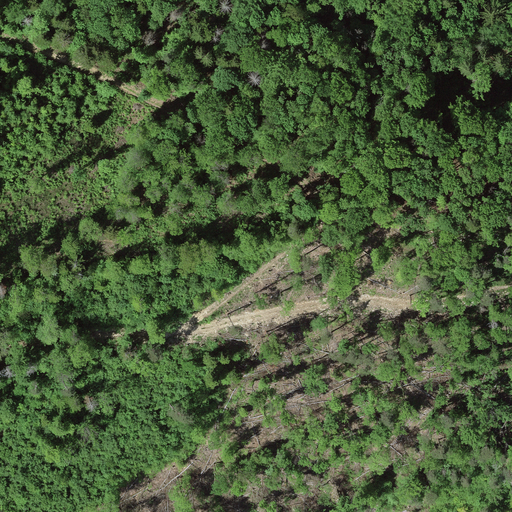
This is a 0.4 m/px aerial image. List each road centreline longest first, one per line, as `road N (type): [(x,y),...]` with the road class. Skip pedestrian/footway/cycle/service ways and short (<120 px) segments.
road 1 (track): [(0,36),(205,125),(304,182),(324,215),(199,319),(170,331),(0,353)]
road 2 (track): [(170,331),(292,306),(410,303),(511,288)]
road 3 (track): [(316,229),(438,249),(511,241)]
